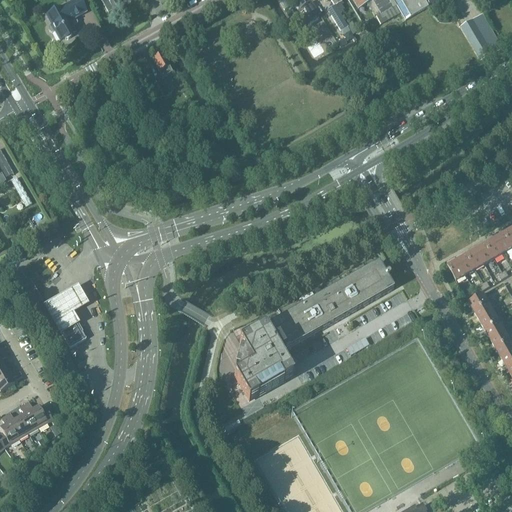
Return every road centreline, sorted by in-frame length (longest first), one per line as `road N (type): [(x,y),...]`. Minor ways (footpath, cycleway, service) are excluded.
road 1 (secondary): [(112,262),(121,342),(112,411),(89,463),(49,511)]
road 2 (tertiary): [(349,156),(289,190),(118,253)]
road 3 (secondary): [(67,511),(103,469),(133,413),(143,368),(140,301)]
road 4 (tertiary): [(159,255),(269,217),(352,174)]
road 5 (residential): [(411,259),(511,425)]
road 6 (secondary): [(16,110),(112,262)]
road 7 (unclassified): [(58,87),(213,0)]
road 8 (secondary): [(118,253),(29,102)]
road 9 (tertiary): [(500,72),(349,156)]
road 10 (tertiary): [(379,159),(452,115),(500,72)]
